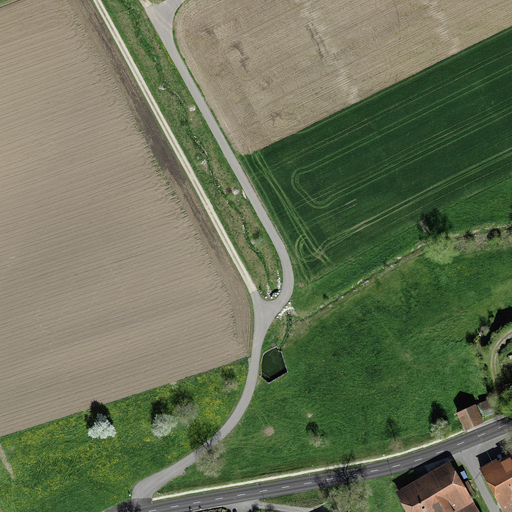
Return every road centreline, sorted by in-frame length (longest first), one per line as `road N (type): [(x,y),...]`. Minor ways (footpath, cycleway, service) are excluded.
road 1 (track): [(97,0),(258,304),(251,381),(240,408),(223,432),(172,470)]
road 2 (tertiary): [(145,511),(361,474),(511,423)]
road 3 (track): [(260,319),(287,287),(282,251),(152,13)]
